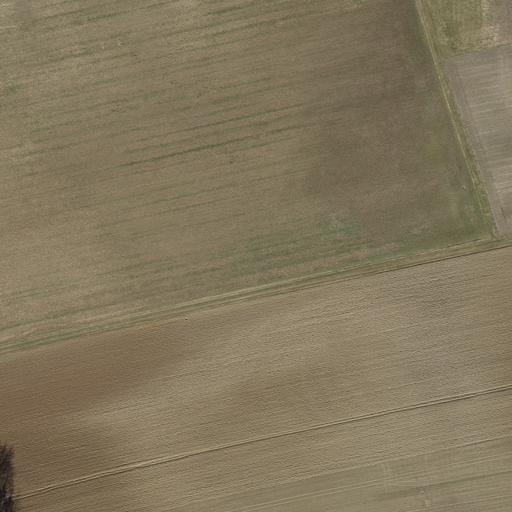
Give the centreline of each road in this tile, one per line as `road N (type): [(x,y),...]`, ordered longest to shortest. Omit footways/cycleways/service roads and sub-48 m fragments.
road 1 (track): [(0,350),(511,239)]
road 2 (track): [(422,0),(497,242)]
